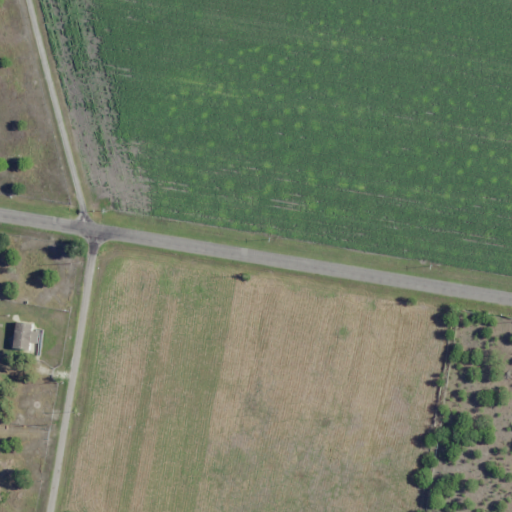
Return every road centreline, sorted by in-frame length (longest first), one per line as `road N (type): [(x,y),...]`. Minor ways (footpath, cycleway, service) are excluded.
road 1 (residential): [(0,227),(511,308)]
road 2 (residential): [(77,511),(118,248)]
